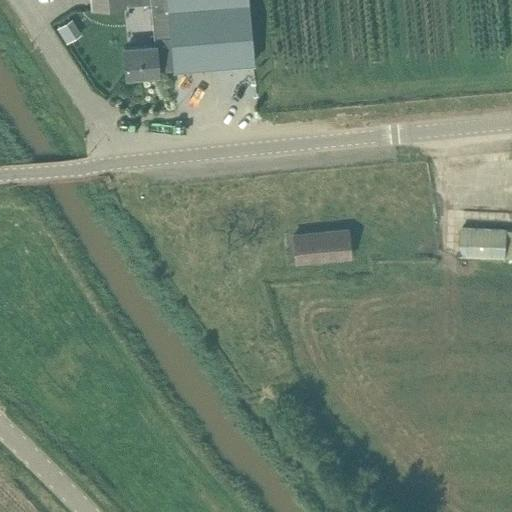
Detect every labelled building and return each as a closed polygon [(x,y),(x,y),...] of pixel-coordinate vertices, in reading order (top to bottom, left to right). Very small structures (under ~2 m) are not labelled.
[(92,0),(93,9),(125,6),(124,0),(92,0)] [(158,71),(174,69),(165,0),(149,0),(154,45),(123,47),(126,75),(158,72),(158,71)] [(165,0),(174,69),(253,62),(247,0),(165,0)] [(66,22),(57,28),(66,43),(75,37),(66,22)] [(505,229),(463,227),(462,254),(504,256),(505,229)] [(350,255),(349,249),(347,229),(293,234),(296,260),(350,255)]
